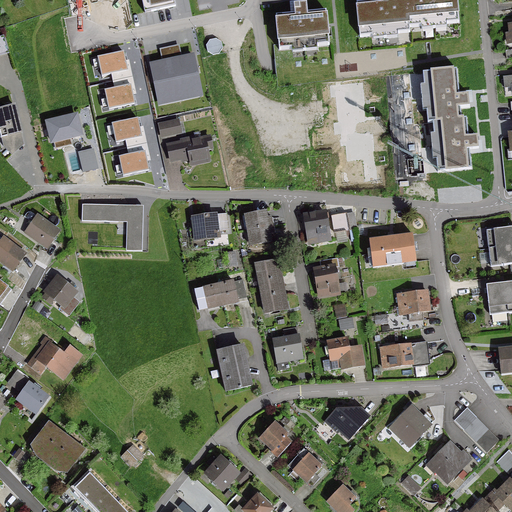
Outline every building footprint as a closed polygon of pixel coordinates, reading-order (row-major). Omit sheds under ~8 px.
[(174,3),(173,0),(144,0),(146,9),(174,3)] [(406,17),(404,0),(351,0),(355,34),(407,29),(406,17)] [(404,0),(406,17),(455,12),(453,0),(404,0)] [(325,42),(323,12),(304,13),(303,1),(290,2),(291,14),(271,16),(274,46),(325,42)] [(194,57),(153,66),(161,103),(202,94),(194,57)] [(431,69),(423,70),(424,83),(421,83),(423,108),(427,108),(428,120),(433,120),(434,131),(431,131),(433,157),(437,157),(438,169),(471,166),(469,147),(479,146),(477,133),(468,134),(467,116),(464,116),(464,114),(461,115),(460,105),(470,104),(469,91),(459,92),(457,67),(454,67),(454,65),(431,67),(431,69)] [(511,76),(502,78),(503,89),(511,87),(511,76)] [(0,141),(2,150),(23,145),(12,104),(0,107),(0,141)] [(77,113),(46,121),(52,142),(82,135),(77,113)] [(162,136),(178,132),(176,122),(160,126),(162,136)] [(178,159),(178,155),(184,154),(189,154),(191,165),(208,161),(206,149),(210,148),(208,138),(193,141),(193,139),(181,142),(181,144),(167,147),(170,161),(178,159)] [(142,251),(142,205),(82,204),(81,222),(126,222),(126,251),(142,251)] [(249,229),(249,230),(271,227),(269,219),(266,220),(265,212),(241,217),(244,230),(249,229)] [(324,218),(324,213),(304,216),(308,244),(328,241),(324,218)] [(215,232),(227,230),(225,214),(189,219),(190,225),(191,228),(189,229),(191,250),(205,248),(204,240),(216,238),(215,232)] [(353,215),(352,215),(331,218),(333,233),(355,230),(353,215)] [(46,249),(58,232),(36,216),(31,223),(28,221),(26,224),(28,226),(24,233),(46,249)] [(268,235),(272,234),(271,227),(249,230),(252,245),(270,242),(268,235)] [(511,246),(511,228),(485,231),(485,232),(488,249),(511,246)] [(415,261),(412,235),(368,241),(372,268),(415,262),(415,261)] [(0,261),(12,271),(24,255),(2,238),(0,240),(0,261)] [(511,264),(511,246),(488,249),(490,268),(510,265),(511,264)] [(232,253),(224,254),(227,267),(234,266),(232,253)] [(313,270),(317,296),(338,293),(334,268),(341,267),(339,258),(320,262),(321,269),(313,270)] [(260,290),(281,285),(277,261),(255,265),(260,290)] [(74,292),(58,278),(41,298),(49,304),(53,300),(62,307),(74,292)] [(217,286),(222,305),(237,302),(236,298),(245,296),(242,280),(217,286)] [(507,314),(511,313),(511,282),(505,284),(503,284),(507,314)] [(0,303),(10,291),(0,283),(0,303)] [(489,316),(503,314),(507,314),(503,284),(485,286),(489,316)] [(286,309),(283,293),(281,285),(260,290),(264,313),(286,309)] [(197,308),(206,306),(206,308),(222,305),(217,286),(193,291),(197,308)] [(409,322),(422,320),(421,313),(428,312),(425,292),(397,295),(398,308),(396,308),(397,316),(408,314),(409,322)] [(34,303),(31,308),(37,312),(40,308),(34,303)] [(336,317),(346,315),(345,305),(334,307),(336,317)] [(374,324),(382,323),(381,316),(373,317),(374,324)] [(340,330),(354,328),(352,318),(338,320),(340,330)] [(297,336),(296,328),(282,331),(283,338),(272,340),(277,370),(288,368),(288,366),(287,366),(286,359),(301,356),(298,336),(297,336)] [(44,366),(62,380),(80,356),(69,348),(63,356),(49,345),(51,343),(45,338),(40,344),(42,346),(27,366),(38,374),(44,366)] [(343,368),(359,365),(361,365),(359,349),(348,351),(346,339),(326,343),(331,370),(343,368)] [(394,347),(389,348),(380,349),(382,369),(411,365),(426,363),(423,344),(426,344),(426,343),(394,347)] [(241,346),(217,352),(221,372),(245,366),(241,346)] [(511,349),(508,350),(497,351),(500,372),(511,370),(511,349)] [(245,366),(221,372),(226,392),(250,386),(245,366)] [(26,380),(15,372),(7,383),(18,392),(26,380)] [(35,414),(47,398),(27,384),(16,399),(35,414)] [(408,447),(430,426),(411,407),(393,424),(400,431),(396,435),(408,447)] [(359,409),(354,410),(348,410),(345,413),(342,410),(335,410),(326,420),(347,440),(368,417),(359,409)] [(453,421),(459,427),(470,416),(464,410),(453,421)] [(464,432),(475,421),(470,416),(459,427),(464,432)] [(469,437),(480,426),(475,421),(464,432),(469,437)] [(284,438),(287,435),(274,423),(258,439),(259,440),(261,438),(273,449),(270,452),(277,458),(290,443),(284,438)] [(67,469),(81,451),(48,425),(33,444),(67,469)] [(480,426),(469,437),(474,443),(486,432),(480,426)] [(474,443),(480,448),(491,437),(486,432),(474,443)] [(496,443),(496,442),(491,437),(480,448),(485,453),(496,443)] [(467,462),(449,443),(431,461),(438,467),(434,471),(446,484),(468,462),(467,462)] [(131,465),(140,456),(131,447),(122,456),(131,465)] [(18,450),(13,457),(17,461),(23,453),(18,450)] [(321,467),(315,461),(302,450),(289,465),(294,469),(292,471),(294,469),(307,481),(304,484),(310,489),(319,479),(314,474),(321,467)] [(498,461),(502,467),(511,457),(511,454),(509,450),(498,461)] [(508,474),(511,469),(511,457),(502,467),(508,474)] [(214,485),(216,483),(221,488),(225,484),(227,486),(231,483),(229,481),(235,474),(220,460),(206,474),(212,479),(210,481),(214,485)] [(115,495),(96,474),(79,490),(98,511),(115,495)] [(413,495),(419,489),(407,478),(401,484),(413,495)] [(511,479),(511,481),(510,480),(495,495),(511,511),(511,510),(511,479)] [(339,511),(352,511),(353,511),(348,506),(355,499),(341,486),(327,501),(339,511)] [(498,511),(505,505),(495,495),(497,492),(495,490),(484,500),(483,499),(469,511),(498,511)] [(130,511),(115,495),(98,511),(99,511),(130,511)] [(267,511),(271,508),(257,495),(242,510),(244,511),(267,511)]
